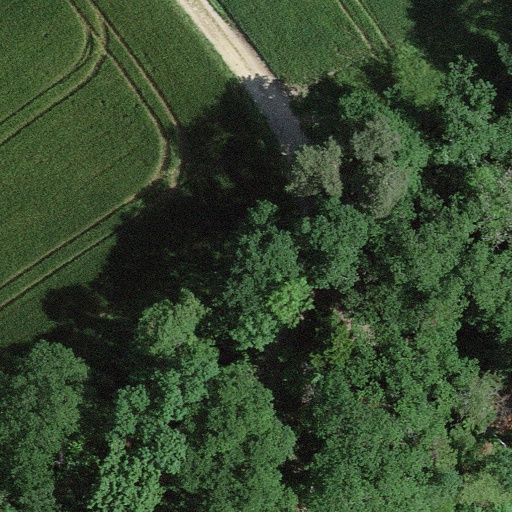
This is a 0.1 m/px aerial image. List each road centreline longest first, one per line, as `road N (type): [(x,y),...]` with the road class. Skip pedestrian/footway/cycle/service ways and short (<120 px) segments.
road 1 (track): [(205,0),(259,73),(307,170),(410,511)]
road 2 (track): [(300,157),(511,191)]
